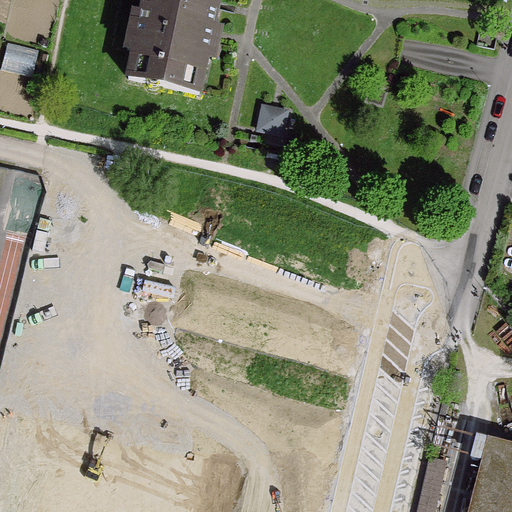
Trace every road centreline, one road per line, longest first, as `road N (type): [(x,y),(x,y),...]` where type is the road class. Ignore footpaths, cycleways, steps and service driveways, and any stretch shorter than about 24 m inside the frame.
road 1 (unknown): [(511,28),(455,10),(347,0)]
road 2 (unknown): [(257,0),(230,138)]
road 3 (residential): [(511,142),(469,275)]
